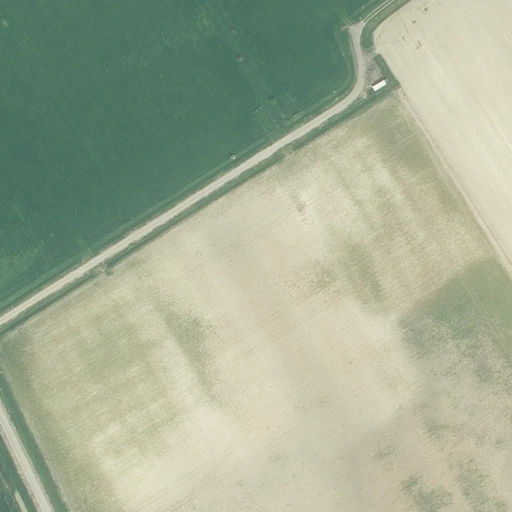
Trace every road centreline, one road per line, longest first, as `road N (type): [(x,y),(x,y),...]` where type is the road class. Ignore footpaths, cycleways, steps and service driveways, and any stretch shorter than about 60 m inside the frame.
road 1 (unclassified): [(0,321),(352,101)]
road 2 (track): [(352,101),(363,66),(358,36),(396,0)]
